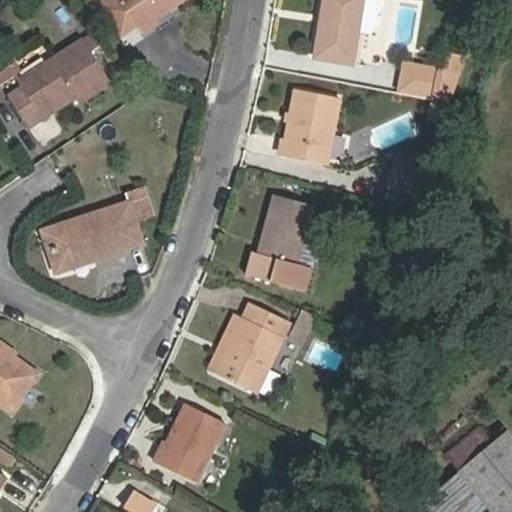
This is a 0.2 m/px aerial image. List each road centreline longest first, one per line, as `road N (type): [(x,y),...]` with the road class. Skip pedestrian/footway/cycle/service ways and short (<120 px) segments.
road 1 (residential): [(150,353),(222,159),(254,0)]
road 2 (residential): [(61,511),(150,353)]
road 3 (residential): [(0,277),(150,353)]
